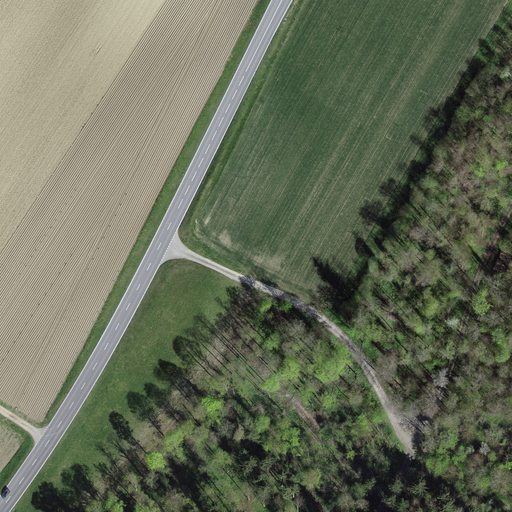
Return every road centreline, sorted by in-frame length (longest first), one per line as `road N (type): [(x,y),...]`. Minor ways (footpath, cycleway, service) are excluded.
road 1 (primary): [(0,511),(108,342),(283,0)]
road 2 (track): [(160,242),(272,292),(341,334),(418,440),(377,511)]
road 3 (track): [(418,440),(493,233),(511,203)]
